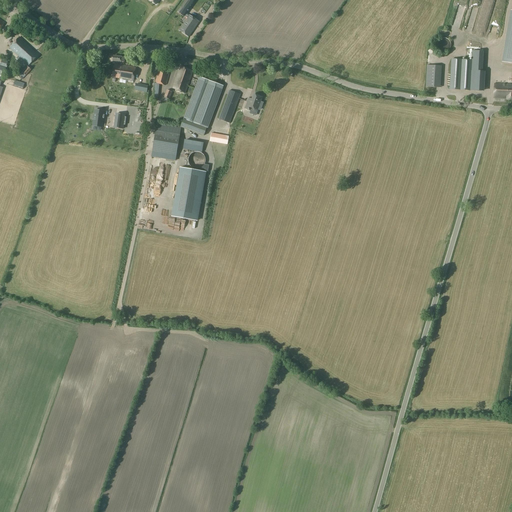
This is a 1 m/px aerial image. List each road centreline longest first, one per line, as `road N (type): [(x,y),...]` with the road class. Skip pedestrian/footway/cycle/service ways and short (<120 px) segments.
road 1 (unclassified): [(489,108),(401,97),(297,67),(86,49),(14,10)]
road 2 (unclassified): [(374,511),(489,108)]
road 3 (unknown): [(143,218),(200,228),(213,165),(207,139),(227,88),(226,58)]
